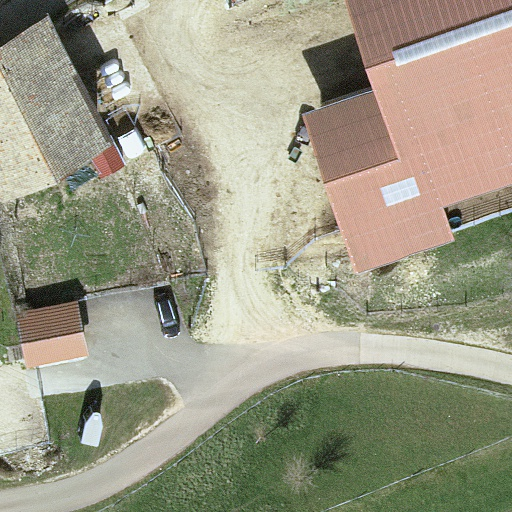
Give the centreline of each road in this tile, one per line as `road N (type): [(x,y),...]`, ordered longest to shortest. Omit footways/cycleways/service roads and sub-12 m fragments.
road 1 (unclassified): [(0,507),(93,484),(274,363),(300,354),(356,347),(511,370)]
road 2 (track): [(300,354),(273,241),(115,0)]
